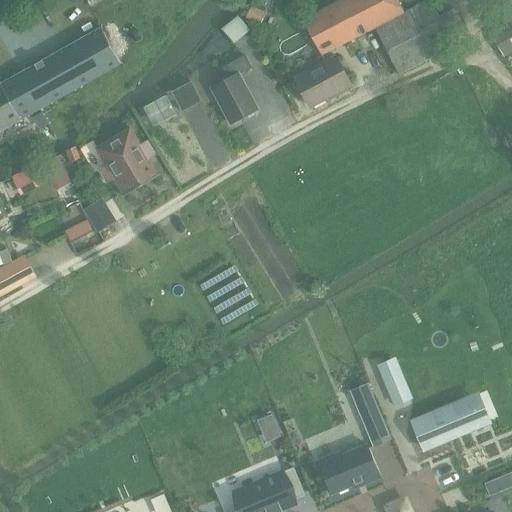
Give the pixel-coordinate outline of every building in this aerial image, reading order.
[(448,33),(464,25),(455,8),(439,16),(430,0),(429,0),(404,14),(396,0),(342,0),(303,20),(322,56),(375,28),(399,75),(454,46),(448,33)] [(511,53),(511,0),(496,9),(505,25),(490,34),(504,58),(511,53)] [(246,19),(261,26),(266,14),(251,8),(246,19)] [(239,16),(222,31),(234,45),(251,30),(239,16)] [(100,27),(0,83),(0,139),(2,139),(4,131),(121,65),(100,27)] [(231,124),(258,110),(239,75),(252,68),(245,55),(224,67),(230,79),(212,88),(231,124)] [(351,87),(336,58),(296,79),(300,87),(310,107),(342,91),(351,87)] [(191,83),(172,93),(182,112),(201,102),(191,83)] [(177,115),(167,96),(143,108),(153,128),(177,115)] [(107,185),(115,180),(124,196),(123,197),(124,198),(160,176),(159,175),(158,175),(148,159),(155,155),(148,142),(141,146),(130,129),(120,134),(95,149),(106,167),(98,171),(107,185)] [(76,148),(67,152),(72,163),(81,159),(76,148)] [(47,171),(63,164),(60,157),(44,165),(47,171)] [(31,169),(13,178),(22,196),(40,187),(31,169)] [(86,212),(101,236),(119,224),(105,200),(86,212)] [(5,266),(12,262),(7,250),(0,253),(0,256),(4,265),(5,266)] [(0,296),(36,278),(24,257),(0,270),(0,296)] [(395,361),(380,367),(395,404),(411,398),(395,361)] [(373,399),(357,406),(375,447),(390,440),(373,399)] [(467,400),(413,422),(425,450),(486,424),(478,405),(471,409),(467,400)] [(342,452),(318,462),(332,495),(366,481),(367,484),(382,478),(368,445),(343,455),(342,452)] [(294,468),(233,493),(239,507),(241,511),(277,511),(281,511),(282,511),(282,510),(289,507),(287,504),(306,496),(294,468)]
